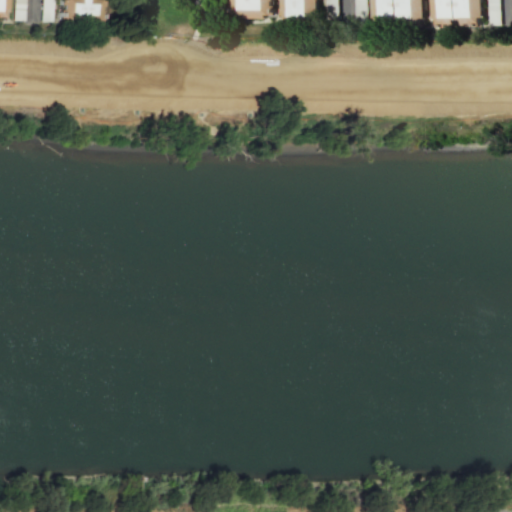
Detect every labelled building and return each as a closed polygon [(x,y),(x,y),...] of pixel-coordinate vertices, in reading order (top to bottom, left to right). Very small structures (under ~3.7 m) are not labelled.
[(58,0),(59,18),(103,19),(102,0),(58,0)] [(235,0),(235,16),(274,18),(274,0),(235,0)] [(318,17),(318,0),(290,0),(290,16),(318,17)] [(337,0),(325,0),(326,13),(337,13),(337,0)] [(378,0),(379,21),(421,22),(421,0),(378,0)] [(430,0),(431,26),(453,25),(452,19),(460,19),(460,26),(481,25),(480,0),(430,0)]
